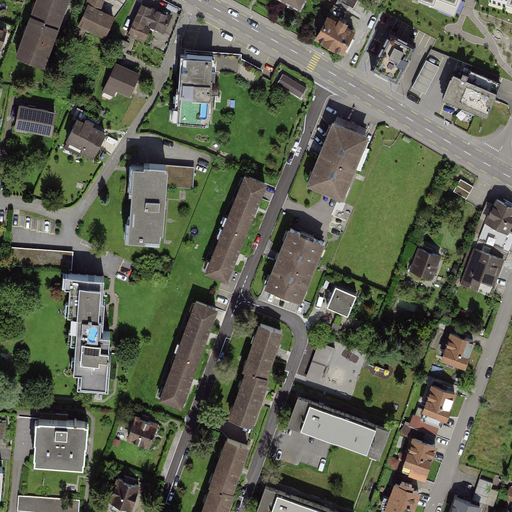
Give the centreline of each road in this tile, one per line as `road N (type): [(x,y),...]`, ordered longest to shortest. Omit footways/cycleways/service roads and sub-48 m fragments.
road 1 (residential): [(0,201),(78,214),(152,99),(193,0)]
road 2 (residential): [(240,298),(291,319),(300,338),(238,511)]
road 3 (residential): [(331,72),(240,298)]
road 4 (residential): [(433,511),(511,295)]
road 5 (residential): [(240,298),(163,511)]
road 6 (primary): [(331,72),(492,167)]
road 7 (primary): [(201,0),(331,72)]
